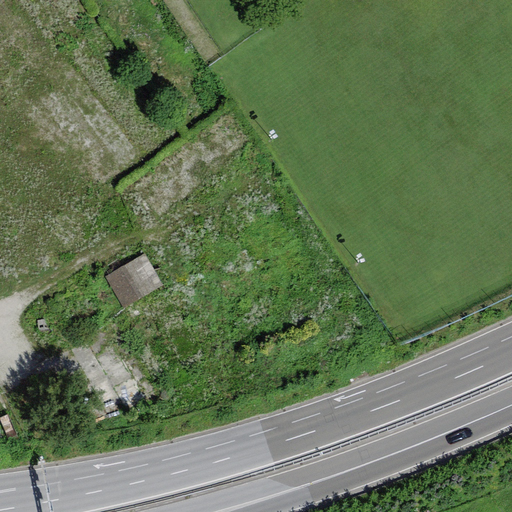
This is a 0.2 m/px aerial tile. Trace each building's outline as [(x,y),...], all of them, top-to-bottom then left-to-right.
[(0,106),(0,149),(106,211),(124,179),(0,106)] [(139,186),(160,217),(251,157),(231,126),(139,186)] [(0,203),(75,254),(95,223),(0,159),(0,203)] [(143,259),(110,277),(127,309),(161,290),(143,259)] [(107,286),(68,303),(76,322),(116,305),(107,286)] [(229,400),(250,386),(224,350),(203,364),(229,400)]
